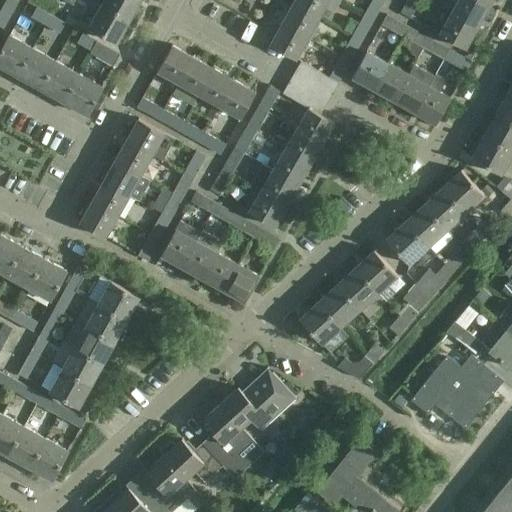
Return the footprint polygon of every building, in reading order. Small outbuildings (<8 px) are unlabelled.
[(10,14),(18,0),(6,0),(1,9),(10,14)] [(104,0),(102,3),(129,18),(138,0),(104,0)] [(341,1),(337,0),(294,0),(293,2),(319,17),(324,7),(335,12),(341,1)] [(385,0),(371,0),(364,14),(374,20),(385,0)] [(419,0),(406,0),(400,12),(410,17),(419,0)] [(444,0),(441,7),(451,12),(476,26),(488,6),(477,0),(444,0)] [(308,38),(319,17),(293,2),(282,23),(308,38)] [(116,40),(129,18),(102,3),(89,26),(100,32),(117,42),(117,41),(116,40)] [(52,16),(36,7),(31,17),(46,26),(52,16)] [(52,16),(46,26),(59,33),(65,23),(64,23),(69,13),(57,7),(52,16)] [(1,9),(0,10),(0,26),(2,28),(10,14),(1,9)] [(465,46),(476,26),(451,12),(439,33),(465,48),(466,47),(465,46)] [(364,14),(352,35),(362,41),(374,20),(364,14)] [(402,35),(408,26),(387,14),(381,24),(402,35)] [(308,38),(282,23),(270,44),(296,59),(308,38)] [(424,48),(430,38),(408,26),(402,35),(424,48)] [(91,50),(96,41),(83,33),(78,42),(91,50)] [(0,63),(18,74),(33,47),(9,34),(4,45),(0,51),(0,63)] [(362,41),(352,35),(340,56),(350,61),(362,41)] [(445,59),(450,49),(430,38),(424,48),(445,59)] [(119,54),(96,41),(91,50),(90,53),(113,66),(119,54)] [(178,82),(193,57),(173,45),(172,44),(157,70),(178,82)] [(33,47),(18,74),(41,87),(56,60),(33,47)] [(450,49),(445,59),(465,71),(471,61),(450,49)] [(353,77),(373,88),(388,62),(367,50),(352,76),(353,77)] [(300,61),(319,72),(338,83),(350,61),(340,56),(328,77),(301,60),(300,61)] [(178,82),(199,94),(214,68),(193,57),(178,82)] [(56,60),(41,87),(64,99),(79,73),(56,60)] [(313,82),(319,72),(300,61),(294,71),(313,82)] [(373,88),(394,99),(415,64),(414,63),(408,73),(388,62),(373,88)] [(415,64),(394,99),(415,111),(436,74),(435,73),(434,75),(415,64)] [(220,106),(234,80),(214,68),(199,94),(220,106)] [(288,81),(307,93),(313,82),(294,71),(288,81)] [(338,83),(319,72),(313,82),(332,93),(338,83)] [(102,86),(79,73),(64,99),(86,112),(85,113),(87,114),(93,102),(94,102),(96,98),(95,98),(102,86)] [(447,80),(436,74),(415,111),(435,122),(436,123),(450,97),(440,91),(447,80)] [(254,91),(234,80),(220,106),(241,118),(256,91),(255,91),(254,91)] [(302,103),(307,93),(288,81),(282,92),(302,103)] [(332,93),(313,82),(307,93),(326,103),(332,93)] [(258,106),(267,112),(280,91),(270,85),(258,106)] [(511,92),(509,91),(497,113),(511,121),(511,92)] [(320,114),(302,103),(282,92),(282,93),(308,107),(296,128),(322,143),(333,123),(334,123),(334,122),(320,114)] [(307,93),(302,103),(320,114),(326,103),(307,93)] [(137,106),(158,118),(163,109),(142,97),(137,106)] [(267,112),(258,106),(246,127),(277,144),(278,143),(256,131),(267,112)] [(163,109),(158,118),(179,130),(184,120),(163,109)] [(511,150),(511,121),(497,113),(485,135),(511,150)] [(127,139),(152,153),(162,159),(174,137),(138,117),(137,118),(138,119),(127,139)] [(184,120),(179,130),(199,142),(205,132),(184,120)] [(277,144),(246,127),(234,148),(244,153),(250,141),(272,153),(277,144)] [(310,163),(322,143),(296,128),(284,149),(310,163)] [(205,132),(199,142),(220,153),(226,144),(205,132)] [(471,157),(501,174),(511,154),(511,150),(485,135),(473,157),(472,156),(471,157)] [(141,174),(152,153),(127,139),(115,159),(141,174)] [(222,168),(232,174),(244,153),(234,148),(222,168)] [(184,171),(194,176),(205,155),(196,149),(184,171)] [(310,163),(284,149),(272,169),(298,184),(310,163)] [(115,159),(103,180),(129,194),(138,199),(149,179),(141,174),(115,159)] [(261,189),(260,190),(286,205),(298,184),(272,169),(262,164),(251,183),(261,189)] [(220,195),(232,174),(222,168),(210,189),(220,195)] [(443,188),(466,212),(484,195),(461,169),(460,170),(461,171),(443,188)] [(172,192),(182,197),(194,176),(184,171),(172,192)] [(510,199),(511,199),(511,200),(511,178),(505,173),(495,186),(509,198),(510,199)] [(92,201),(118,215),(129,194),(103,180),(92,201)] [(424,205),(447,229),(466,212),(443,188),(424,205)] [(286,205),(260,190),(248,211),(257,216),(274,226),(275,225),(286,205)] [(161,212),(171,218),(182,197),(172,192),(161,212)] [(190,202),(211,214),(217,204),(196,192),(190,202)] [(509,219),(511,216),(511,200),(511,199),(510,199),(499,211),(509,219)] [(106,237),(118,215),(92,201),(81,221),(80,221),(80,222),(106,237)] [(217,204),(211,214),(232,225),(238,215),(217,204)] [(428,246),(447,229),(424,205),(405,222),(428,246)] [(150,233),(159,238),(171,218),(161,212),(150,233)] [(259,227),(238,215),(232,225),(253,237),(259,227)] [(162,255),(182,266),(202,230),(202,229),(201,231),(180,220),(161,254),(162,255)] [(428,246),(405,222),(387,238),(387,237),(386,238),(409,264),(428,246)] [(280,239),(259,227),(253,237),(274,249),(280,239)] [(492,238),(481,229),(470,243),(480,252),(492,238)] [(182,266),(203,277),(217,252),(223,241),(202,230),(182,266)] [(147,260),(159,238),(150,233),(138,255),(147,260)] [(0,270),(7,275),(22,246),(0,234),(0,270)] [(44,258),(22,246),(7,275),(28,287),(44,258)] [(356,268),(378,292),(386,300),(395,292),(387,284),(397,274),(374,249),(373,250),(374,251),(356,268)] [(455,251),(445,263),(453,270),(464,258),(455,251)] [(238,263),(217,252),(203,277),(224,289),(238,263)] [(66,270),(44,258),(28,287),(51,299),(66,270)] [(238,263),(224,289),(244,300),(244,301),(245,301),(259,275),(238,263)] [(429,268),(416,282),(430,296),(453,270),(445,263),(435,274),(429,268)] [(78,264),(67,285),(76,290),(87,268),(78,264)] [(337,285),(359,309),(372,297),(378,292),(356,268),(337,285)] [(511,279),(503,288),(511,295),(511,318),(502,310),(496,318),(511,331),(511,279)] [(99,303),(127,319),(139,297),(111,281),(99,303)] [(430,296),(416,282),(403,297),(409,304),(400,314),(409,321),(430,296)] [(64,312),(76,290),(67,285),(56,307),(64,312)] [(319,302),(325,309),(341,326),(359,309),(337,285),(319,302)] [(0,313),(10,319),(15,310),(0,301),(0,313)] [(325,309),(319,302),(301,318),(300,318),(299,318),(322,344),(341,326),(325,309)] [(115,340),(127,319),(99,303),(87,324),(115,340)] [(64,312),(56,307),(44,330),(59,338),(53,334),(64,312)] [(15,310),(10,319),(33,331),(37,323),(15,310)] [(398,333),(409,321),(400,314),(390,326),(398,333)] [(490,326),(501,335),(489,350),(511,368),(511,366),(511,331),(496,318),(490,326)] [(484,344),(455,321),(447,331),(475,354),(476,354),(484,344)] [(3,323),(0,328),(0,348),(11,328),(3,323)] [(103,362),(115,340),(87,324),(74,347),(103,362)] [(44,330),(32,352),(41,357),(49,340),(55,344),(59,338),(44,330)] [(365,355),(373,362),(384,350),(375,342),(365,355)] [(103,362),(74,347),(62,368),(91,384),(103,362)] [(41,357),(32,352),(21,374),(29,379),(41,357)] [(373,362),(365,355),(356,366),(344,355),(338,363),(347,370),(350,372),(352,371),(358,377),(360,377),(373,362)] [(501,380),(470,355),(460,367),(447,357),(426,383),(413,399),(427,410),(441,394),(456,406),(450,413),(464,425),(470,418),(471,419),(474,415),(473,414),(501,380)] [(79,406),(91,384),(62,368),(50,390),(79,406)] [(0,382),(15,390),(20,382),(0,371),(0,382)] [(252,397),(249,399),(270,421),(296,397),(294,395),(299,392),(289,381),(284,384),(273,372),(248,394),(252,397)] [(37,402),(41,394),(20,382),(15,390),(37,402)] [(220,403),(242,427),(251,419),(261,430),(270,421),(249,399),(238,387),(220,403)] [(41,394),(37,402),(59,414),(63,406),(41,394)] [(214,432),(202,443),(222,465),(243,446),(233,435),(242,427),(220,403),(202,420),(214,432)] [(86,418),(63,406),(59,414),(81,427),(86,418)] [(0,417),(0,449),(8,454),(24,426),(2,414),(0,417)] [(24,426),(8,454),(30,466),(46,438),(24,426)] [(68,450),(46,438),(30,466),(52,479),(68,450)] [(204,482),(222,465),(202,443),(193,451),(182,439),(175,445),(171,440),(160,450),(164,455),(186,479),(194,471),(204,482)] [(297,450),(286,439),(270,454),(282,466),(293,455),(297,450)] [(374,453),(360,441),(319,491),(334,503),(342,493),(365,511),(394,511),(396,509),(355,476),(374,453)] [(158,486),(150,493),(167,511),(171,511),(187,498),(177,487),(186,479),(164,455),(146,471),(159,485),(158,486)] [(511,511),(511,478),(482,511),(511,511)] [(141,502),(128,488),(122,493),(118,489),(107,499),(118,511),(167,511),(150,493),(141,502)] [(331,511),(308,493),(294,509),(297,511),(331,511)] [(118,511),(107,499),(95,510),(96,511),(118,511)]
